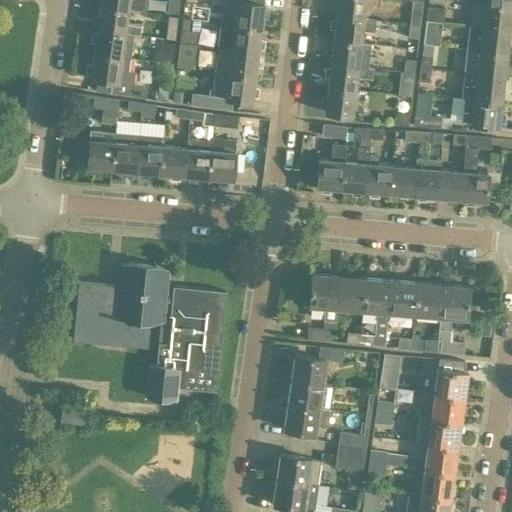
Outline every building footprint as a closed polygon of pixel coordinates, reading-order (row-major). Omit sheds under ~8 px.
[(100,0),(99,6),(127,10),(127,8),(143,10),(143,0),(100,0)] [(222,0),(219,24),(259,29),(263,5),(261,4),(261,0),(222,0)] [(335,0),(334,15),(362,19),(364,0),(335,0)] [(412,0),(409,24),(419,25),(422,1),(412,0)] [(483,2),(480,26),(507,29),(510,4),(483,2)] [(99,6),(96,30),(123,34),(133,35),(139,36),(141,22),(125,20),(127,10),(99,6)] [(426,7),(424,20),(441,22),(443,9),(426,7)] [(334,15),(331,40),(359,43),(361,30),(373,31),(375,20),(362,19),(334,15)] [(174,40),(177,17),(169,16),(166,39),(174,40)] [(181,20),(178,43),(195,45),(197,22),(181,20)] [(441,22),(424,20),(421,44),(438,46),(441,22)] [(219,24),(217,48),(256,53),(259,29),(219,24)] [(419,25),(409,24),(408,36),(418,37),(419,25)] [(469,25),(466,49),(505,53),(507,29),(480,26),(469,25)] [(96,30),(93,53),(120,57),(130,58),(133,35),(123,34),(96,30)] [(171,59),(173,42),(155,40),(153,58),(171,59)] [(331,40),(328,63),(356,67),(356,66),(359,43),(331,40)] [(195,45),(178,43),(175,67),(192,69),(195,45)] [(215,69),(215,72),(253,77),(256,53),(217,48),(214,69),(215,69)] [(466,49),(464,73),(502,77),(505,53),(466,49)] [(128,69),(130,58),(120,57),(93,53),(89,78),(107,81),(106,92),(143,98),(145,86),(133,85),(135,70),(128,69)] [(421,54),(419,68),(430,69),(432,56),(421,54)] [(405,60),(404,72),(413,73),(415,61),(405,60)] [(156,62),(155,74),(159,75),(156,99),(166,100),(170,63),(156,62)] [(328,63),(325,87),(353,90),(355,77),(371,78),(372,68),(356,66),(356,67),(328,63)] [(430,69),(419,68),(418,81),(429,82),(430,69)] [(250,101),(253,77),(215,72),(213,87),(209,87),(207,96),(192,94),(190,105),(229,111),(231,99),(250,101)] [(413,73),(404,72),(401,96),(411,97),(413,73)] [(460,96),(463,97),(500,101),(502,77),(464,73),(462,73),(460,96)] [(350,114),(353,90),(325,87),(323,111),(350,114)] [(173,91),(172,101),(181,102),(182,93),(173,91)] [(117,99),(93,96),(92,106),(103,107),(101,121),(114,123),(117,99)] [(497,126),(500,101),(463,97),(460,122),(497,126)] [(127,108),(139,110),(140,103),(128,101),(127,108)] [(140,103),(139,110),(164,114),(164,106),(140,103)] [(175,115),(188,117),(188,109),(176,107),(175,115)] [(212,113),(188,109),(188,117),(202,119),(212,123),(212,113)] [(235,116),(212,113),(212,123),(234,126),(235,116)] [(407,125),(409,115),(395,114),(394,125),(407,125)] [(413,115),(412,126),(440,127),(441,117),(413,115)] [(344,137),(345,125),(321,123),(320,135),(344,137)] [(355,137),(356,137),(368,138),(369,128),(356,127),(355,137)] [(382,129),(369,128),(368,138),(381,139),(382,129)] [(404,141),(416,142),(417,131),(404,130),(404,141)] [(114,131),(113,141),(110,169),(135,171),(138,133),(114,131)] [(417,131),(416,142),(430,143),(431,132),(417,131)] [(162,135),(138,133),(135,171),(158,173),(161,146),(162,135)] [(452,144),(465,145),(466,133),(453,133),(452,144)] [(466,133),(465,145),(463,171),(460,199),(484,201),(486,173),(474,172),(476,147),(489,148),(490,136),(466,133)] [(211,136),(210,140),(207,177),(230,179),(233,152),(234,138),(211,136)] [(186,137),(185,148),(183,175),(207,177),(210,140),(186,137)] [(86,167),(110,169),(113,141),(88,139),(86,167)] [(315,186),(339,188),(342,161),(343,146),(331,145),(330,160),(317,159),(316,178),(315,186)] [(185,148),(161,146),(158,173),(183,175),(185,148)] [(342,161),(339,188),(363,190),(367,154),(367,147),(355,146),(354,162),(342,161)] [(377,155),(367,154),(363,190),(388,192),(390,165),(376,164),(377,155)] [(414,157),(414,167),(411,194),(436,197),(438,169),(439,159),(414,157)] [(58,165),(56,178),(63,179),(64,166),(58,165)] [(414,167),(390,165),(388,192),(411,194),(414,167)] [(463,171),(438,169),(436,197),(460,199),(463,171)] [(159,320),(162,292),(165,269),(154,264),(132,262),(120,264),(118,284),(77,280),(71,340),(145,347),(148,322),(159,320)] [(333,329),(334,309),(337,275),(310,273),(307,306),(323,308),(321,328),(307,326),(305,338),(330,341),(331,329),(333,329)] [(362,277),(337,275),(334,309),(360,311),(362,277)] [(388,279),(362,277),(360,311),(375,312),(374,318),(385,319),(386,313),(388,279)] [(415,281),(388,279),(386,313),(412,315),(415,281)] [(440,284),(415,281),(412,315),(438,317),(440,284)] [(440,284),(438,317),(437,328),(449,329),(449,318),(464,319),(467,286),(440,284)] [(184,387),(214,390),(224,291),(171,285),(170,293),(162,292),(159,320),(155,364),(147,365),(144,395),(152,399),(165,400),(173,399),(175,383),(185,384),(184,387)] [(344,342),(357,344),(358,333),(346,331),(344,342)] [(372,334),(358,333),(357,344),(371,345),(372,334)] [(396,348),(409,349),(410,338),(397,336),(396,348)] [(424,339),(410,338),(409,349),(423,350),(424,339)] [(289,379),(320,384),(324,360),(340,362),(341,350),(317,346),(315,357),(293,354),(291,365),(288,365),(286,377),(290,377),(289,379)] [(432,395),(462,400),(466,374),(436,370),(432,395)] [(394,389),(396,377),(379,374),(378,387),(394,389)] [(286,401),(286,404),(328,410),(331,386),(320,384),(289,379),(288,390),(285,389),(283,401),(286,401)] [(432,395),(429,420),(459,425),(462,400),(432,395)] [(376,399),(374,413),(391,415),(393,402),(376,399)] [(326,424),(328,410),(286,404),(284,413),(281,413),(280,426),(283,426),(282,429),(313,433),(314,427),(321,428),(326,424)] [(58,419),(83,423),(85,408),(60,405),(58,419)] [(391,415),(374,413),(373,422),(389,424),(391,415)] [(369,415),(364,415),(361,435),(338,431),(336,444),(364,448),(369,415)] [(413,443),(426,445),(455,449),(459,425),(429,420),(416,419),(413,443)] [(364,448),(336,444),(335,455),(339,456),(362,460),(364,448)] [(426,445),(422,470),(452,474),(455,449),(426,445)] [(368,449),(366,462),(384,465),(411,468),(413,456),(385,452),(385,451),(368,449)] [(275,479),(316,485),(319,461),(278,455),(277,465),(274,464),(272,477),(275,477),(275,479)] [(361,470),(362,460),(339,456),(335,455),(333,466),(361,470)] [(384,465),(366,462),(365,472),(382,474),(384,465)] [(422,470),(419,496),(448,500),(452,474),(422,470)] [(312,511),(316,485),(275,479),(273,489),(270,489),(269,501),(272,502),(271,505),(312,511)] [(363,488),(359,511),(377,511),(380,491),(363,488)] [(403,511),(446,511),(448,500),(419,496),(406,494),(403,511)] [(350,496),(348,507),(355,508),(357,497),(350,496)]
